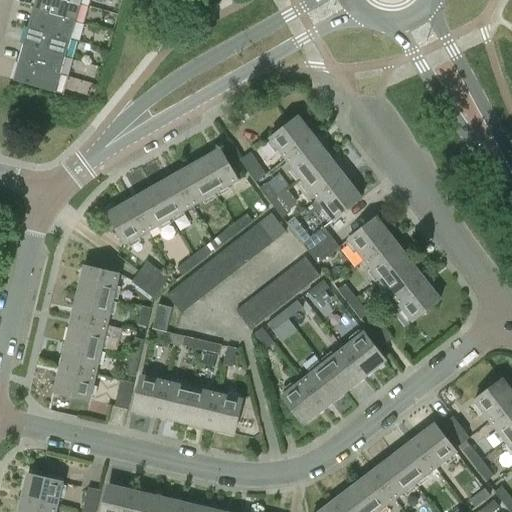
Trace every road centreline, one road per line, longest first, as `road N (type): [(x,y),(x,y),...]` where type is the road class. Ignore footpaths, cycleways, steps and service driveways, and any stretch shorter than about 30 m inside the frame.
road 1 (residential): [(506,315),(338,446),(280,474),(207,467),(0,421)]
road 2 (residential): [(107,146),(359,10)]
road 3 (residential): [(311,0),(177,77),(140,104),(107,146)]
road 4 (residential): [(506,315),(373,119)]
road 5 (tertiary): [(387,22),(511,189)]
road 6 (residential): [(0,384),(34,223),(59,189)]
road 7 (tertiary): [(511,168),(427,4)]
